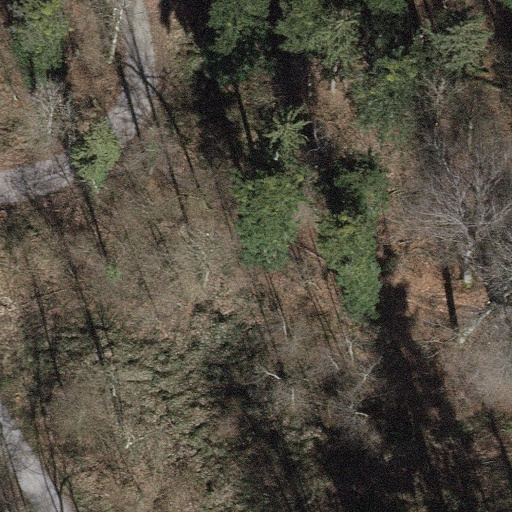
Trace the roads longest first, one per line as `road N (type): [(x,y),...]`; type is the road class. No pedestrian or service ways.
road 1 (track): [(143,0),(149,20),(112,136),(0,183)]
road 2 (track): [(0,413),(75,511)]
